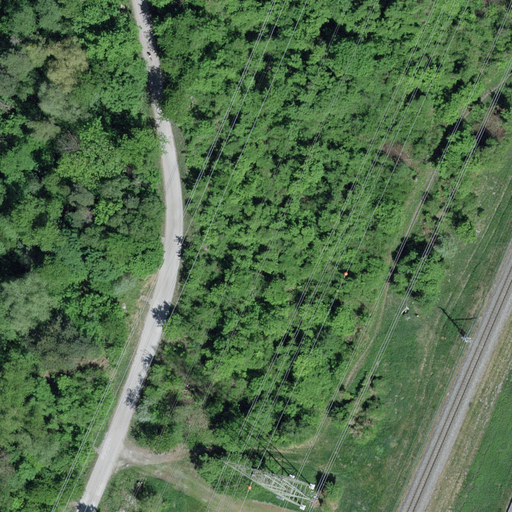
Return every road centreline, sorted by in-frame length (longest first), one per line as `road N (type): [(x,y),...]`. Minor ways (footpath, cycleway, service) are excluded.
road 1 (track): [(85,511),(149,342),(176,226),(162,91),(139,0)]
road 2 (track): [(111,444),(142,459),(198,453),(343,461)]
